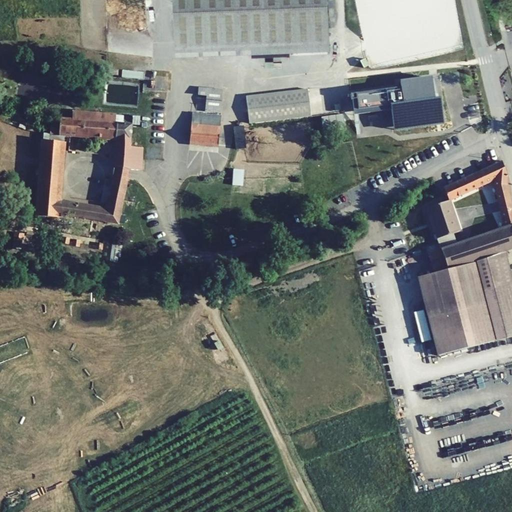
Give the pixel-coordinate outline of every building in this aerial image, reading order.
[(326,0),(172,0),(175,61),(330,55),(326,0)] [(403,88),(352,94),(353,100),(359,99),(360,109),(404,104),(406,124),(442,120),(436,78),(402,81),(403,88)] [(204,87),(202,110),(217,112),(219,89),(204,87)] [(246,96),(249,124),(309,118),(306,89),(246,96)] [(48,123),(47,132),(113,137),(112,167),(125,168),(126,149),(127,122),(113,121),(113,114),(68,111),(68,118),(56,117),(56,123),(48,123)] [(189,113),(186,141),(215,144),(218,116),(189,113)] [(40,139),(34,215),(54,217),(54,214),(116,221),(124,178),(111,176),(105,207),(55,202),(58,140),(40,139)] [(126,149),(125,168),(140,168),(141,151),(126,149)] [(444,188),(449,201),(492,183),(496,199),(510,195),(505,171),(500,155),(482,165),(483,171),(444,188)] [(112,167),(111,176),(124,178),(125,168),(112,167)] [(496,199),(499,211),(511,207),(511,203),(510,195),(496,199)] [(418,277),(425,304),(463,290),(467,263),(474,260),(505,250),(511,247),(511,207),(499,211),(503,227),(454,244),(450,234),(458,231),(449,201),(427,210),(438,249),(431,251),(436,272),(418,277)] [(511,279),(511,275),(505,250),(474,260),(484,290),(511,279)] [(425,304),(437,353),(511,333),(511,279),(484,290),(474,260),(467,263),(463,290),(425,304)]
